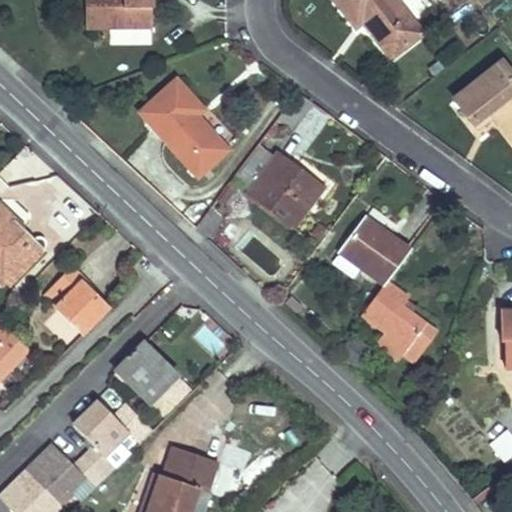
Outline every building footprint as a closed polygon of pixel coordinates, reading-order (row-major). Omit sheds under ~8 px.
[(152,29),(152,0),(85,0),(85,29),(152,29)] [(422,34),(395,0),(333,0),(355,27),(365,19),(369,25),(366,27),(390,59),(422,34)] [(511,74),(503,63),(455,101),(473,125),(490,112),(495,118),(511,139),(511,74)] [(228,151),(202,121),(199,124),(194,118),(203,110),(178,80),(140,114),(197,179),(228,151)] [(478,130),(495,118),(490,112),(473,125),(477,131),(478,130)] [(324,189),(307,176),(302,181),(288,169),(292,164),(278,154),(274,158),(258,146),(233,178),(250,191),(247,194),(293,229),(324,189)] [(20,225),(0,204),(0,217),(14,232),(22,226),(20,225)] [(222,217),(227,211),(225,210),(221,206),(220,207),(216,211),(216,212),(222,217)] [(219,228),(217,226),(223,218),(222,217),(216,212),(204,227),(213,235),(218,229),(219,228)] [(46,247),(46,244),(45,242),(43,240),(41,238),(38,238),(36,238),(34,238),(22,226),(14,232),(0,217),(0,273),(8,282),(10,284),(41,253),(43,251),(45,249),(46,247)] [(387,282),(410,252),(366,218),(340,253),(342,255),(335,264),(354,278),(361,269),(384,286),(387,282)] [(224,232),(219,228),(218,229),(213,235),(218,239),(219,240),(224,233),(224,232)] [(109,309),(83,284),(87,281),(73,268),(44,297),(83,335),(109,309)] [(8,282),(0,273),(0,282),(3,286),(6,288),(10,284),(8,282)] [(437,332),(410,312),(408,311),(401,306),(405,301),(407,298),(387,282),(384,286),(362,316),(384,333),(376,345),(398,362),(403,355),(414,363),(437,332)] [(410,312),(414,307),(413,306),(405,301),(401,306),(408,311),(410,312)] [(511,311),(502,312),(502,343),(506,343),(507,370),(511,369),(511,311)] [(0,377),(26,352),(0,326),(0,377)] [(178,378),(144,343),(116,371),(149,405),(161,394),(177,378),(178,378)] [(177,409),(193,393),(192,392),(178,378),(177,378),(161,394),(161,395),(176,409),(177,409)] [(152,433),(127,406),(114,418),(98,401),(73,425),(93,447),(72,467),(52,447),(26,473),(0,497),(0,500),(11,511),(46,511),(56,503),(83,477),(95,489),(116,469),(103,456),(128,433),(140,446),(152,433)] [(486,446),(503,465),(511,457),(511,438),(504,430),(486,446)] [(189,511),(198,489),(206,492),(217,463),(177,448),(166,477),(165,480),(153,511),(189,511)] [(153,511),(165,480),(166,477),(161,475),(158,483),(147,511),(153,511)]
